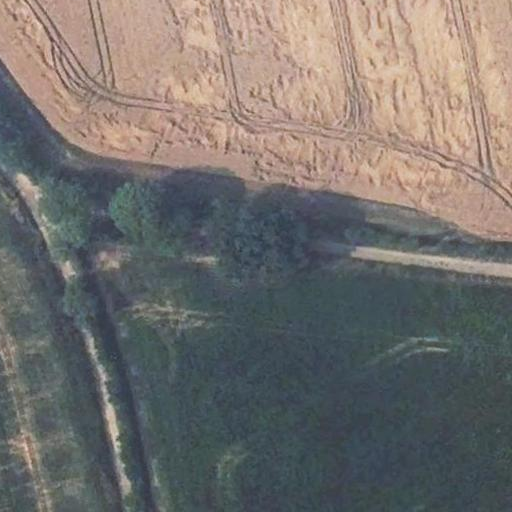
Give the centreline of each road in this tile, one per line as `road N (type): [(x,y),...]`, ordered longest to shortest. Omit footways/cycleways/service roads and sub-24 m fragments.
road 1 (track): [(32,218),(511,276)]
road 2 (track): [(0,176),(32,218),(84,332),(121,511)]
